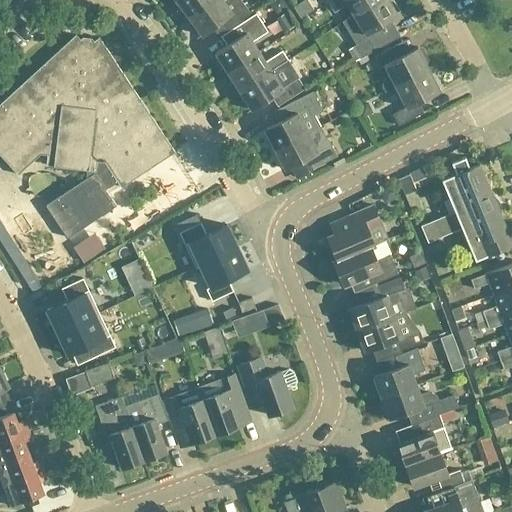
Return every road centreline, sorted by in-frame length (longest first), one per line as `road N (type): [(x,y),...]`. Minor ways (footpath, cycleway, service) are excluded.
road 1 (residential): [(280,229),(248,211),(109,0)]
road 2 (tertiary): [(280,229),(313,201),(500,105)]
road 3 (residential): [(92,511),(30,338),(0,291)]
road 4 (tertiary): [(126,511),(293,450),(326,418)]
road 5 (tertiary): [(326,418),(328,391),(278,257),(280,229)]
road 6 (residential): [(500,105),(435,0)]
